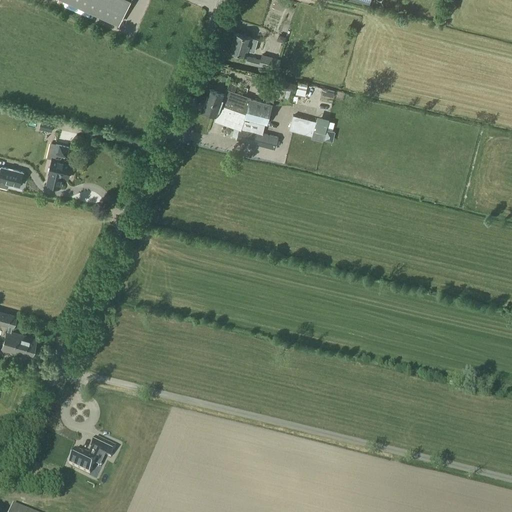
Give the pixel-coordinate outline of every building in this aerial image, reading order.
[(65,0),(119,24),(130,0),(65,0)] [(230,51),(246,56),(249,47),(252,48),(254,39),(236,33),(230,51)] [(260,60),(249,56),(247,63),(258,65),(260,60)] [(262,56),(259,66),(273,69),(276,59),(262,56)] [(297,84),(270,77),(260,75),(258,84),(295,93),(297,84)] [(308,85),(298,83),(295,95),(305,97),(308,85)] [(206,100),(246,114),(249,101),(234,96),(236,93),(227,89),(225,95),(210,89),(206,100)] [(244,119),(265,125),(271,104),(250,99),(249,101),(246,114),(244,119)] [(246,114),(206,100),(202,110),(217,115),(215,121),(223,124),(225,121),(241,127),(236,140),(274,150),(277,137),(263,133),(265,125),(244,119),(246,114)] [(317,120),(294,114),(289,131),(313,137),(317,120)] [(41,119),(39,129),(52,132),(54,122),(41,119)] [(50,143),(47,157),(52,158),(48,174),(46,183),(61,187),(63,177),(68,178),(72,163),(64,161),(65,157),(67,158),(70,147),(59,145),(50,143)] [(0,185),(7,188),(8,184),(19,187),(23,173),(2,167),(1,168),(0,167),(0,185)] [(16,316),(0,311),(0,324),(8,327),(7,331),(6,330),(1,350),(30,359),(36,339),(11,332),(12,328),(16,316)] [(75,451),(69,464),(90,475),(94,465),(98,458),(97,458),(99,452),(106,456),(111,458),(116,448),(96,438),(91,448),(92,449),(89,455),(83,452),(82,454),(75,451)]
